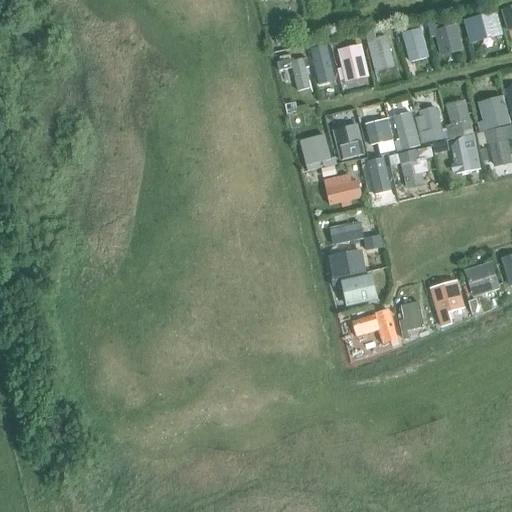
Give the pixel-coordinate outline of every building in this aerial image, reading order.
[(511,7),(500,11),(506,31),(511,29),(511,7)] [(463,21),(470,44),(502,36),(496,12),(463,21)] [(401,34),(410,63),(429,58),(418,22),(400,27),(402,33),(401,34)] [(462,51),(456,25),(436,30),(434,22),(427,24),(430,38),(435,37),(440,56),(462,51)] [(364,36),(374,73),(394,68),(386,36),(375,39),(373,33),(364,36)] [(284,34),(275,37),(277,44),(287,42),(284,34)] [(368,77),(360,45),(337,51),(341,68),(336,69),(339,81),(344,80),(344,83),(368,77)] [(326,47),(310,50),(319,86),(331,83),(335,82),(326,47)] [(292,69),(297,91),(310,88),(306,67),(308,67),(307,59),(291,62),(289,55),(279,57),(282,71),(292,69)] [(510,124),(502,97),(477,103),(482,121),(477,123),(480,133),(510,124)] [(473,134),(465,101),(446,106),(450,125),(445,126),(448,139),(473,134)] [(443,140),(436,108),(418,112),(419,117),(415,118),(421,145),(443,140)] [(419,146),(410,113),(393,117),(399,141),(394,142),(397,152),(419,146)] [(365,124),(371,147),(377,146),(379,155),(394,151),(387,119),(365,124)] [(362,153),(355,125),(332,130),(339,159),(362,153)] [(511,163),(508,141),(511,139),(511,128),(511,126),(477,134),(479,143),(485,142),(486,146),(489,145),(493,166),(511,163)] [(330,159),(324,135),(299,141),(307,173),(336,165),(335,158),(330,159)] [(481,169),(473,135),(456,139),(458,145),(451,147),(455,164),(450,165),(452,173),(456,172),(457,175),(481,169)] [(445,142),(433,145),(435,154),(447,152),(445,142)] [(389,157),(391,166),(401,164),(406,188),(424,184),(421,173),(428,171),(426,159),(432,157),(430,148),(389,157)] [(486,150),(480,151),(482,163),(488,161),(486,150)] [(391,192),(383,159),(366,163),(374,196),(391,192)] [(333,167),(321,171),(323,178),(335,175),(333,167)] [(329,207),(341,204),(342,208),(351,206),(350,202),(362,199),(358,181),(350,183),(349,175),(323,181),(329,207)] [(345,215),(334,217),(335,223),(346,221),(345,215)] [(364,239),(361,222),(327,229),(331,246),(364,239)] [(381,239),(363,242),(365,251),(382,248),(381,239)] [(329,257),(334,280),(367,273),(362,250),(329,257)] [(511,255),(501,259),(509,287),(511,286),(511,255)] [(464,271),(472,299),(500,290),(491,263),(464,271)] [(340,286),(346,308),(377,301),(371,273),(341,281),(340,279),(332,281),(333,288),(340,286)] [(456,283),(431,290),(442,328),(452,325),(449,314),(464,309),(456,283)] [(475,301),(468,303),(472,315),(475,314),(477,308),(475,301)] [(425,327),(419,302),(400,306),(403,321),(399,322),(403,341),(409,340),(407,331),(425,327)] [(365,338),(365,336),(374,333),(373,330),(377,328),(378,332),(382,345),(383,345),(384,347),(389,344),(389,343),(390,343),(391,348),(398,346),(388,312),(352,323),(357,338),(357,340),(365,338)]
